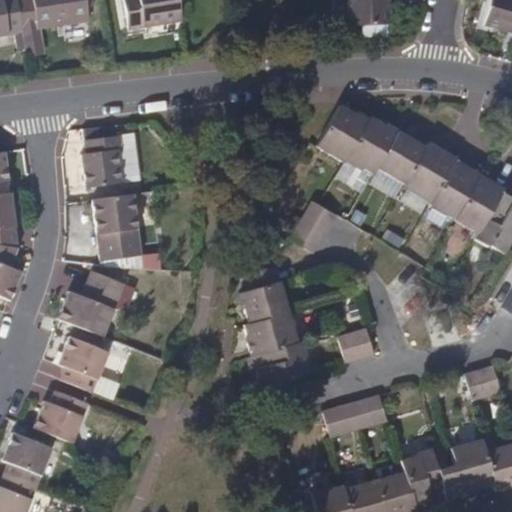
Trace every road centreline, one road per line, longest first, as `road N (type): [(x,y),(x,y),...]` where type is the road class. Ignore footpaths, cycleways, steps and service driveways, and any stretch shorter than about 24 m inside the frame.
road 1 (residential): [(40,104),(437,70)]
road 2 (residential): [(0,393),(52,218),(40,104)]
road 3 (residential): [(511,316),(494,344),(408,367),(358,265)]
